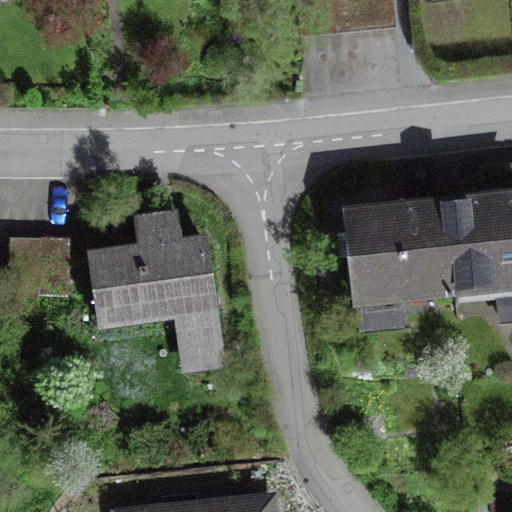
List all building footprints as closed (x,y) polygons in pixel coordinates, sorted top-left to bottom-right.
[(340,34),(335,0),(298,0),(304,39),(340,34)] [(392,0),(335,0),(340,34),(395,28),(392,0)] [(442,291),(493,285),(496,316),(511,314),(511,193),(432,202),(442,291)] [(442,291),(432,202),(342,212),(352,301),(442,291)] [(130,211),(131,247),(79,248),(80,291),(89,291),(90,325),(116,324),(116,314),(168,313),(168,325),(181,324),(182,334),(214,334),(213,298),(205,298),(205,288),(204,231),(177,232),(177,210),(130,211)] [(6,302),(37,301),(36,237),(5,238),(6,302)] [(68,237),(36,237),(37,301),(69,301),(68,237)] [(118,511),(282,511),(282,500),(209,500),(209,498),(118,499),(118,511)]
